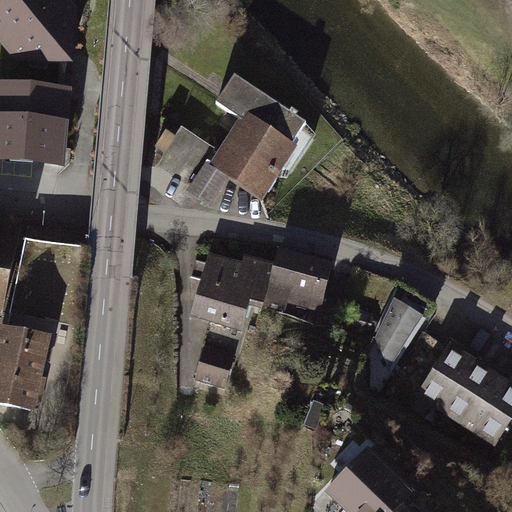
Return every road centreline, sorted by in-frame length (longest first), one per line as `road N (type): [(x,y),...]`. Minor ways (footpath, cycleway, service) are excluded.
road 1 (residential): [(511,330),(439,277),(345,243),(250,226),(0,204)]
road 2 (tertiary): [(131,0),(87,511)]
